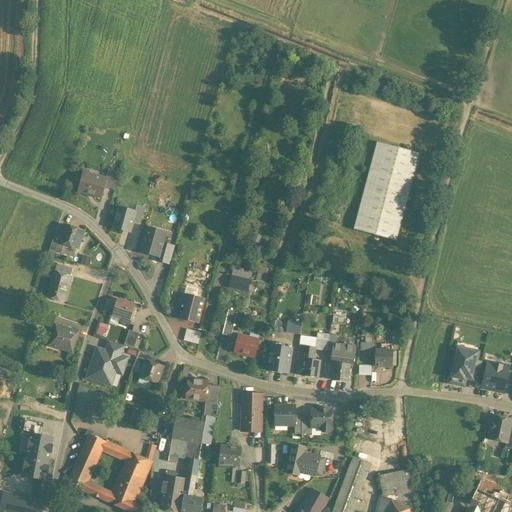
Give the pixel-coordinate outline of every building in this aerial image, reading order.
[(354,230),(396,242),(420,154),(377,142),(354,230)] [(79,191),(102,199),(108,180),(85,173),(79,191)] [(119,207),(113,228),(131,233),(137,212),(119,207)] [(84,232),(65,225),(59,242),(78,249),(84,232)] [(148,228),(141,252),(160,257),(166,233),(148,228)] [(91,257),(79,255),(78,263),(90,265),(91,257)] [(256,281),(266,282),(268,268),(258,266),(256,281)] [(232,269),(228,289),(249,292),(252,272),(232,269)] [(72,277),(54,272),(53,276),(49,275),(48,281),(52,282),(47,298),(65,303),(72,277)] [(343,282),(342,289),(359,290),(359,284),(343,282)] [(196,296),(198,289),(186,286),(185,293),(196,296)] [(179,317),(198,322),(204,300),(184,296),(179,317)] [(117,299),(112,315),(130,321),(136,305),(117,299)] [(223,333),(232,335),(237,311),(228,309),(223,333)] [(46,312),(42,322),(52,325),(56,315),(46,312)] [(287,321),(287,333),(300,333),(301,321),(287,321)] [(100,322),(97,333),(105,336),(108,325),(100,322)] [(78,333),(56,326),(50,346),(51,347),(53,343),(62,346),(61,349),(72,353),(78,333)] [(187,328),(184,340),(198,344),(201,332),(187,328)] [(124,344),(137,349),(140,340),(137,339),(139,333),(129,329),(124,344)] [(239,336),(236,352),(256,356),(260,340),(239,336)] [(361,342),(361,350),(372,350),(372,342),(361,342)] [(331,362),(354,365),(356,348),(333,345),(331,362)] [(271,346),(268,373),(288,375),(291,348),(271,346)] [(479,351),(457,346),(449,384),(464,387),(466,378),(473,380),(474,377),(477,361),(479,351)] [(118,354),(99,348),(94,362),(114,368),(118,354)] [(375,350),(375,366),(393,366),(393,351),(375,350)] [(305,359),(302,377),(318,379),(320,361),(305,359)] [(164,367),(145,361),(140,378),(158,384),(164,367)] [(479,378),(483,362),(477,361),(474,377),(479,378)] [(114,368),(94,362),(90,375),(109,382),(114,368)] [(350,365),(336,363),(333,380),(348,382),(350,365)] [(510,367),(488,363),(482,389),(504,394),(506,388),(509,372),(510,367)] [(359,364),(359,374),(371,374),(371,365),(359,364)] [(206,401),(208,382),(188,379),(186,399),(206,401)] [(74,420),(80,421),(85,400),(105,404),(107,397),(80,386),(74,420)] [(243,394),(243,414),(262,415),(263,395),(243,394)] [(296,406),(274,406),(274,425),(296,426),(296,406)] [(332,410),(312,410),(312,428),(331,428),(332,410)] [(242,431),(262,431),(262,415),(243,414),(242,431)] [(507,443),(511,421),(494,417),(489,439),(507,443)] [(177,418),(170,457),(200,461),(206,423),(177,418)] [(31,434),(27,455),(49,459),(53,438),(31,434)] [(103,451),(107,442),(90,435),(67,484),(85,492),(89,482),(103,451)] [(130,452),(107,442),(103,451),(127,461),(130,452)] [(267,444),(267,464),(275,465),(276,444),(267,444)] [(147,459),(152,462),(156,446),(151,445),(147,459)] [(220,465),(239,467),(241,448),(222,446),(220,465)] [(115,489),(137,498),(153,462),(152,462),(147,459),(130,452),(127,461),(115,489)] [(316,475),(319,457),(303,454),(300,472),(316,475)] [(49,459),(27,455),(23,476),(45,480),(46,473),(47,473),(49,466),(47,466),(49,459)] [(354,458),(333,511),(354,511),(372,465),(354,458)] [(380,476),(386,499),(392,501),(410,507),(404,471),(380,476)] [(160,511),(167,511),(182,511),(187,480),(166,476),(160,511)] [(511,496),(481,481),(477,489),(511,505),(511,496)] [(93,496),(97,486),(89,482),(85,492),(93,496)] [(109,502),(113,493),(97,486),(93,496),(109,502)] [(137,498),(115,489),(113,493),(109,502),(130,511),(139,511),(141,507),(134,504),(137,498)] [(299,511),(321,511),(329,498),(312,489),(299,511)] [(511,511),(511,505),(477,489),(467,509),(472,511),(511,511)] [(42,511),(45,502),(5,493),(1,511),(42,511)] [(185,495),(182,511),(202,511),(205,498),(185,495)] [(382,497),(378,511),(389,511),(392,501),(386,499),(382,497)] [(234,511),(243,511),(246,504),(235,501),(232,511),(234,511)] [(412,511),(413,508),(410,507),(392,501),(389,511),(412,511)]
